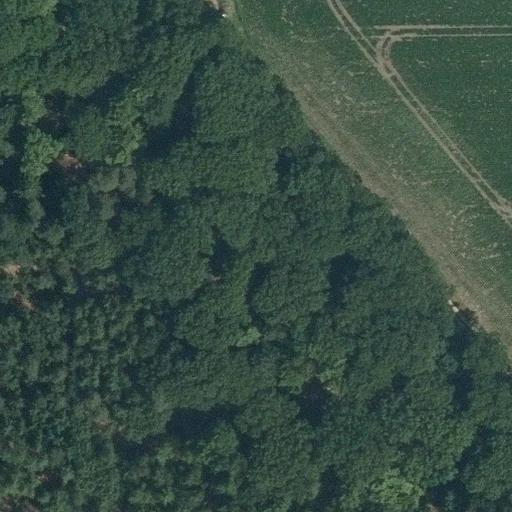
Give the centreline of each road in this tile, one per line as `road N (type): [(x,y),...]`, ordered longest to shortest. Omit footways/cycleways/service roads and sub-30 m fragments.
road 1 (track): [(511,372),(276,88),(208,19)]
road 2 (track): [(208,19),(81,33)]
